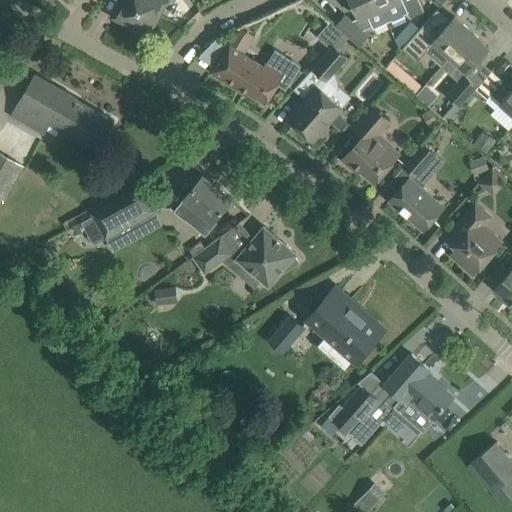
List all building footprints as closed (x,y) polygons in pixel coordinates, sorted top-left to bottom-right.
[(122,0),(113,16),(148,36),(168,0),(166,0),(122,0)] [(345,32),(361,45),(370,35),(364,30),(373,26),(374,28),(388,22),(377,0),(352,0),(360,17),(353,21),(345,14),(336,24),(345,32)] [(377,0),(388,22),(409,12),(411,17),(424,11),(419,0),(377,0)] [(443,65),(451,55),(472,31),(455,16),(436,37),(423,26),(404,48),(418,60),(426,50),(443,65)] [(447,94),(460,106),(479,85),(465,73),(468,70),(468,71),(490,47),(472,31),(451,55),(460,63),(451,73),(459,81),(447,94)] [(266,62),(264,65),(229,43),(211,71),(235,87),(237,84),(266,102),(278,83),(286,88),(300,66),(275,50),(267,63),(266,62)] [(313,67),(299,84),(310,94),(318,84),(324,77),(328,81),(336,72),(349,58),(337,47),(334,44),(333,45),(313,67)] [(492,94),(511,111),(511,89),(510,92),(501,84),(504,80),(492,70),(479,86),(477,89),(488,98),(492,94)] [(12,114),(45,133),(51,123),(60,128),(62,124),(100,146),(115,120),(78,98),(78,97),(35,73),(12,114)] [(302,102),(289,117),(314,139),(320,132),(322,135),(329,126),(327,124),(330,121),(343,132),(350,123),(338,112),(343,107),(318,84),(310,94),(302,102)] [(362,136),(343,158),(353,167),(355,164),(375,181),(400,154),(378,135),(391,121),(372,104),(352,127),(362,136)] [(405,165),(417,176),(436,154),(424,144),(405,165)] [(0,205),(23,166),(0,152),(0,205)] [(494,165),(479,181),(489,191),(498,190),(509,179),(494,165)] [(174,211),(185,220),(186,219),(205,235),(216,223),(213,221),(232,198),(204,175),(174,211)] [(390,199),(423,228),(443,206),(410,177),(404,184),(390,199)] [(157,211),(142,183),(91,211),(106,238),(157,211)] [(446,238),(456,246),(453,250),(459,256),(457,258),(474,273),(501,241),(483,225),(491,216),(476,203),(459,223),(446,238)] [(205,273),(225,259),(243,275),(250,268),(269,285),(283,268),(284,270),(298,261),(294,255),(297,253),(265,225),(242,252),(236,247),(233,250),(221,234),(205,246),(192,256),(205,273)] [(496,287),(511,301),(511,302),(510,304),(511,306),(511,269),(509,272),(496,287)] [(323,301),(308,318),(327,334),(318,344),(345,367),(346,368),(354,358),(357,360),(372,343),(381,332),(352,307),(356,303),(336,286),(323,301)] [(270,341),(283,352),(306,327),(293,315),(270,341)] [(386,383),(374,396),(363,386),(344,409),(359,422),(359,423),(371,433),(394,406),(422,431),(433,418),(453,395),(426,371),(429,367),(412,353),(399,368),(386,383)] [(341,425),(350,432),(359,423),(359,422),(344,409),(339,404),(335,409),(330,415),(331,416),(333,418),(335,419),(341,425)] [(330,415),(321,425),(333,435),(341,425),(335,419),(333,418),(331,416),(330,415)] [(511,495),(511,477),(510,476),(511,474),(511,458),(497,440),(471,462),(504,502),(511,495)] [(374,480),(348,509),(351,511),(366,511),(386,490),(374,480)]
